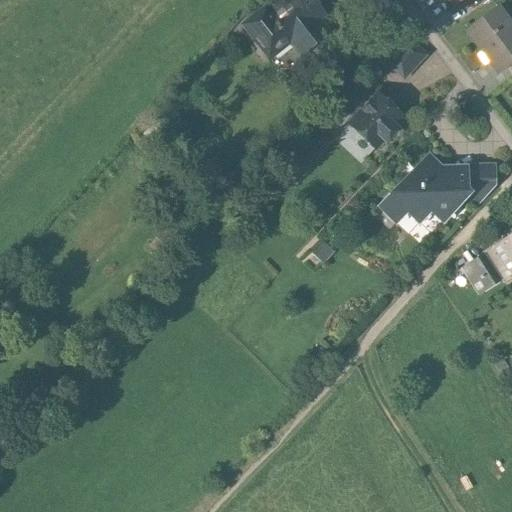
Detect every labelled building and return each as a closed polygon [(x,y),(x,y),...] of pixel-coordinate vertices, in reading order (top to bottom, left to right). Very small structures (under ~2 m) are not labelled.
[(283,2),(245,33),(266,59),(287,43),(302,61),(328,41),(320,31),(323,29),(315,19),(324,12),(314,0),(297,0),(288,8),(283,2)] [(466,0),(447,0),(455,9),(466,0)] [(511,26),(497,7),(463,34),(479,54),(475,58),(482,67),(486,64),(496,76),(504,70),(511,63),(511,26)] [(426,59),(409,43),(387,66),(404,82),(426,59)] [(407,122),(380,95),(348,128),(375,155),(407,122)] [(430,159),(382,208),(397,222),(407,212),(420,224),(432,211),(454,232),(497,188),(497,168),(440,169),(430,159)] [(511,274),(511,238),(484,256),(500,282),(511,274)] [(500,282),(484,256),(462,270),(477,295),(500,282)]
